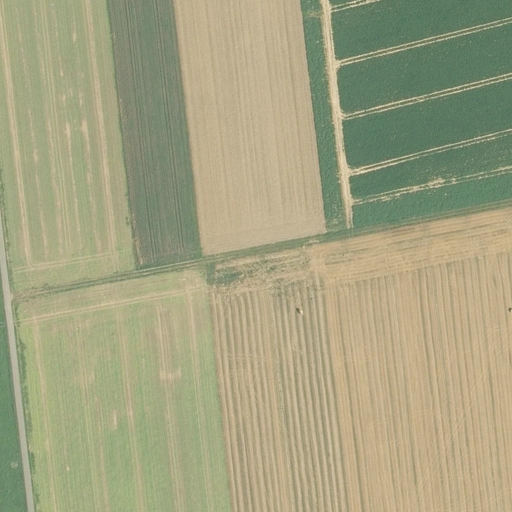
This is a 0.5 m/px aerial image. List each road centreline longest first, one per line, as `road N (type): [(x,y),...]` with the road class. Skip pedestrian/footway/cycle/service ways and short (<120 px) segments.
road 1 (track): [(7,299),(511,200)]
road 2 (track): [(30,511),(0,236)]
